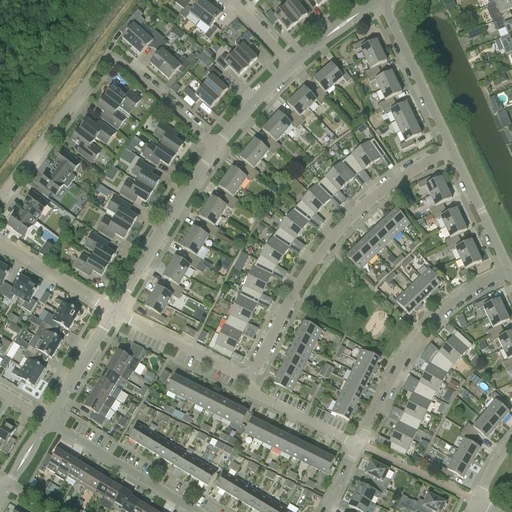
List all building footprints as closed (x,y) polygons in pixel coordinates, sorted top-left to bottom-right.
[(183,12),(187,6),(191,1),(190,0),(178,0),(174,5),(183,12)] [(205,0),(199,0),(192,10),(187,6),(183,12),(179,17),(184,21),(189,14),(200,22),(212,5),(205,0)] [(307,16),(298,4),(303,0),(302,0),(293,0),(284,8),(297,24),(307,16)] [(452,0),(445,0),(442,1),(446,11),(455,7),(452,0)] [(486,10),(490,20),(492,21),(491,23),(491,24),(511,16),(509,11),(511,9),(511,0),(505,0),(487,7),(487,8),(486,10)] [(218,29),(213,26),(222,13),(212,5),(200,22),(210,29),(204,37),(209,41),(218,29)] [(273,25),(278,21),(287,32),(297,24),(284,8),(274,16),(270,11),(265,15),(273,25)] [(140,10),(139,12),(137,11),(125,24),(130,28),(121,38),(131,47),(143,33),(137,28),(144,21),(140,17),(142,15),(142,14),(143,12),(140,10)] [(496,32),(505,28),(508,36),(511,34),(511,17),(511,16),(491,24),(493,25),(496,32)] [(163,39),(155,32),(149,38),(143,33),(131,47),(141,55),(149,46),(154,50),(162,41),(163,39)] [(253,37),(248,32),(235,44),(235,45),(239,49),(234,54),(248,69),(257,60),(247,49),(252,45),(249,42),(253,37)] [(473,32),(467,34),(469,41),(475,38),(473,32)] [(355,38),(349,41),(354,52),(360,49),(365,60),(382,52),(377,41),(367,45),(365,40),(358,43),(355,38)] [(159,72),(166,64),(171,59),(162,50),(167,45),(162,41),(154,50),(159,54),(150,64),(159,72)] [(377,67),(387,62),(382,52),(365,60),(370,70),(364,73),(367,78),(380,72),(377,67)] [(200,56),(198,58),(204,64),(208,60),(205,56),(202,54),(200,56)] [(224,55),(220,58),(216,63),(224,71),(229,67),(239,78),(248,69),(234,54),(228,59),(225,55),(224,55)] [(192,65),(185,58),(183,58),(182,58),(177,63),(171,59),(166,64),(159,72),(169,81),(178,71),(183,75),(192,65)] [(351,80),(342,69),(338,72),(331,65),(322,72),(334,86),(343,79),(347,84),(351,80)] [(208,73),(212,77),(204,86),(219,100),(228,90),(217,81),(221,76),(212,68),(208,73)] [(313,80),(320,88),(315,91),(325,102),(329,99),(325,94),(334,86),(322,72),(313,80)] [(391,73),(382,77),(380,72),(367,78),(369,83),(375,80),(380,91),(397,83),(391,73)] [(392,98),(402,94),(397,83),(380,91),(385,101),(379,104),(382,109),(395,103),(392,98)] [(142,89),(136,84),(132,89),(138,94),(142,89)] [(170,90),(175,94),(180,88),(175,84),(170,90)] [(195,104),(200,100),(210,110),(219,100),(204,86),(195,96),(188,89),(183,94),(195,104)] [(105,98),(117,107),(120,103),(123,106),(125,104),(130,108),(138,99),(124,89),(121,94),(113,87),(105,98)] [(311,96),(304,88),(296,96),(308,110),(316,102),(321,106),(325,102),(315,91),(311,96)] [(287,104),(294,112),(290,116),(300,126),(304,122),(300,118),(308,110),(296,96),(287,104)] [(117,107),(105,98),(97,108),(105,114),(102,119),(115,129),(122,119),(116,115),(118,113),(114,110),(117,107)] [(406,104),(397,108),(395,103),(382,109),(384,115),(390,112),(395,122),(411,114),(406,104)] [(505,110),(497,114),(502,128),(511,124),(505,110)] [(286,120),(278,113),(270,122),(284,134),(292,126),(296,130),(300,126),(290,116),(286,120)] [(395,122),(400,133),(416,125),(411,114),(395,122)] [(80,131),(92,140),(94,136),(98,139),(99,137),(105,142),(112,132),(99,122),(96,127),(87,120),(80,131)] [(281,147),(276,143),(284,134),(270,122),(262,131),(270,138),(266,142),(277,152),(281,147)] [(162,147),(176,156),(183,146),(175,140),(178,135),(163,125),(156,134),(162,138),(161,140),(165,143),(162,147)] [(402,151),(415,145),(412,140),(421,136),(416,125),(400,133),(405,143),(399,146),(402,151)] [(92,140),(80,131),(72,141),(80,147),(76,152),(90,162),(97,152),(91,148),(92,146),(89,143),(92,140)] [(268,152),(273,156),(277,152),(266,142),(262,146),(254,140),(247,149),(261,161),(268,152)] [(386,156),(374,140),(361,149),(372,166),(386,156)] [(176,156),(162,147),(159,151),(155,148),(154,150),(151,147),(144,157),(157,166),(160,161),(168,167),(176,156)] [(240,158),(247,165),(244,169),(255,178),(259,174),(254,170),(261,161),(247,149),(240,158)] [(372,166),(361,149),(347,159),(359,175),(364,172),(372,166)] [(75,177),(72,175),(80,164),(63,152),(55,163),(58,164),(54,170),(71,183),(75,177)] [(334,171),(347,186),(354,179),(359,175),(347,159),(334,171)] [(138,183),(153,192),(159,181),(151,176),(154,171),(138,161),(132,171),(138,175),(137,177),(141,179),(138,183)] [(112,181),(118,171),(112,167),(106,177),(112,181)] [(244,169),(240,174),(232,168),(225,178),(240,188),(247,179),(252,183),(255,178),(244,169)] [(63,186),(67,188),(71,183),(54,170),(50,175),(47,173),(39,184),(55,196),(63,186)] [(347,186),(334,171),(321,182),(335,196),(339,192),(347,186)] [(238,202),(233,198),(240,188),(225,178),(218,187),(227,193),(223,198),(235,206),(238,202)] [(308,187),(305,190),(309,194),(324,208),(330,201),(335,196),(321,182),(317,178),(314,181),(313,180),(307,186),(308,187)] [(420,189),(425,186),(430,197),(447,189),(442,178),(432,183),(430,178),(417,184),(420,189)] [(153,192),(138,183),(136,187),(132,185),(131,187),(127,185),(121,195),(134,203),(137,198),(146,203),(153,192)] [(435,207),(430,210),(432,215),(443,210),(441,205),(452,200),(447,189),(430,197),(435,207)] [(22,211),(36,221),(40,216),(48,205),(32,193),(24,204),(26,205),(22,211)] [(309,194),(297,207),(312,220),(316,215),(324,208),(309,194)] [(116,220),(130,229),(137,218),(128,213),(131,208),(116,198),(109,208),(116,212),(114,214),(118,216),(116,220)] [(227,207),(232,211),(235,206),(223,198),(220,203),(212,198),(205,208),(221,217),(227,207)] [(286,220),(302,233),(308,224),(312,220),(297,207),(286,220)] [(220,230),(214,227),(221,217),(205,208),(199,218),(208,223),(205,228),(217,235),(220,230)] [(391,215),(389,213),(386,216),(401,232),(410,224),(396,210),(391,215)] [(434,220),(440,218),(445,228),(462,220),(457,210),(446,215),(443,210),(432,215),(434,220)] [(36,221),(22,211),(18,216),(16,214),(8,225),(24,237),(32,226),(36,221)] [(268,216),(264,220),(268,224),(272,219),(268,216)] [(382,219),(384,221),(379,226),(393,240),(401,232),(386,216),(382,219)] [(99,232),(100,233),(112,240),(115,235),(124,240),(130,229),(116,220),(114,224),(110,222),(109,224),(105,222),(99,232)] [(302,233),(286,220),(276,233),(292,245),(296,240),(302,233)] [(450,239),(445,242),(447,247),(458,241),(456,236),(467,231),(462,220),(445,228),(450,239)] [(265,227),(260,224),(257,228),(262,232),(265,227)] [(374,230),(373,228),(369,232),(385,248),(393,240),(379,226),(374,230)] [(209,237),(214,240),(217,235),(205,228),(202,233),(193,227),(187,238),(202,247),(209,237)] [(366,235),(367,237),(363,242),(376,256),(385,248),(369,232),(366,235)] [(266,247),(283,258),(289,250),(292,245),(276,233),(266,247)] [(109,245),(102,241),(93,235),(87,245),(93,249),(92,251),(96,253),(94,257),(108,266),(115,255),(106,250),(109,245)] [(202,260),(196,257),(202,247),(187,238),(181,248),(189,253),(187,258),(199,265),(199,264),(202,260)] [(471,241),(462,246),(461,246),(458,241),(447,247),(449,252),(455,249),(460,260),(477,252),(471,241)] [(358,246),(356,244),(353,248),(368,264),(376,256),(363,242),(358,246)] [(39,255),(46,260),(53,250),(46,245),(39,255)] [(256,262),(274,272),(277,267),(283,258),(266,247),(256,262)] [(351,253),(346,258),(360,272),(368,264),(353,248),(349,251),(351,253)] [(459,273),(462,278),(475,272),(472,267),(482,263),(477,252),(460,260),(465,270),(459,273)] [(108,266),(94,257),(91,261),(87,259),(86,261),(83,258),(76,269),(89,277),(93,272),(101,277),(108,266)] [(191,267),(196,270),(199,265),(187,258),(184,262),(175,257),(169,267),(184,277),(191,267)] [(212,266),(202,260),(199,264),(209,271),(212,266)] [(225,260),(221,268),(227,272),(229,268),(232,263),(225,260)] [(274,272),(256,262),(248,278),(266,286),(271,277),(274,272)] [(0,294),(2,296),(8,286),(4,283),(11,271),(2,265),(0,268),(0,294)] [(183,290),(178,287),(184,277),(169,267),(163,277),(171,283),(169,287),(180,295),(181,294),(183,291),(183,290)] [(439,290),(437,289),(442,284),(429,270),(420,278),(435,294),(439,290)] [(20,299),(30,282),(21,277),(13,289),(8,286),(2,296),(11,302),(14,296),(20,299)] [(241,292),(259,301),(266,286),(248,278),(241,292)] [(430,295),(432,297),(435,294),(420,278),(412,286),(425,300),(430,295)] [(36,303),(31,300),(39,288),(30,282),(20,299),(25,302),(21,308),(30,313),(36,303)] [(422,306),(421,304),(425,300),(412,286),(404,293),(419,309),(422,306)] [(172,296),(178,299),(180,295),(169,287),(166,292),(157,287),(151,297),(166,306),(172,296)] [(44,306),(51,296),(45,292),(39,303),(44,306)] [(234,307),(252,316),(259,301),(241,292),(234,307)] [(395,302),(409,316),(414,311),(415,313),(419,309),(404,293),(395,302)] [(166,320),(160,316),(166,306),(151,297),(145,307),(153,312),(150,317),(163,325),(166,320)] [(54,303),(60,307),(57,312),(74,322),(79,313),(57,299),(54,303)] [(476,309),(477,311),(483,308),(488,318),(504,310),(499,300),(490,304),(488,299),(475,305),(476,309)] [(227,321),(245,330),(252,316),(234,307),(227,321)] [(493,329),(487,332),(490,337),(503,331),(500,325),(509,321),(504,310),(488,318),(493,329)] [(54,317),(48,313),(43,323),(53,329),(56,324),(68,331),(74,322),(57,312),(54,317)] [(11,314),(8,319),(16,325),(20,320),(11,314)] [(461,329),(467,327),(462,316),(456,318),(461,329)] [(220,336),(238,345),(245,330),(227,321),(220,336)] [(62,341),(50,334),(53,329),(43,323),(34,337),(57,351),(62,341)] [(301,329),(299,328),(297,332),(317,342),(322,331),(304,323),(301,329)] [(448,325),(445,329),(452,335),(456,331),(448,325)] [(193,339),(197,333),(186,327),(182,333),(193,339)] [(18,345),(25,350),(28,344),(23,341),(28,333),(22,329),(7,355),(10,358),(18,345)] [(492,342),(498,339),(503,350),(511,345),(511,332),(505,336),(503,331),(490,337),(492,342)] [(295,336),(297,337),(294,343),(312,352),(317,342),(297,332),(295,336)] [(446,345),(461,358),(472,346),(457,333),(446,345)] [(212,350),(230,359),(238,345),(220,336),(212,350)] [(39,352),(51,360),(57,351),(34,337),(25,351),(36,357),(39,352)] [(2,339),(0,341),(0,351),(5,354),(11,344),(2,339)] [(291,349),(289,348),(287,352),(307,362),(312,352),(294,343),(291,349)] [(434,359),(450,370),(461,358),(446,345),(439,352),(434,359)] [(508,360),(500,364),(502,369),(504,368),(511,364),(511,345),(503,350),(508,360)] [(22,356),(28,359),(22,369),(39,379),(45,370),(33,362),(36,357),(25,351),(22,356)] [(128,370),(133,373),(134,374),(143,359),(129,351),(126,356),(118,351),(112,361),(128,370)] [(380,360),(362,351),(357,362),(377,372),(379,367),(376,366),(380,360)] [(285,357),(287,358),(284,364),(302,373),(307,362),(287,352),(285,357)] [(0,367),(5,371),(11,360),(6,357),(0,366),(0,367)] [(450,370),(434,359),(430,365),(425,374),(442,384),(450,370)] [(122,379),(127,382),(133,373),(128,370),(112,361),(107,370),(122,379)] [(372,375),(375,376),(377,372),(357,362),(352,372),(369,381),(372,375)] [(281,370),(279,369),(277,373),(296,383),(302,373),(284,364),(281,370)] [(11,374),(17,378),(34,388),(39,379),(22,369),(19,374),(14,370),(11,374)] [(122,379),(107,370),(101,379),(117,389),(117,388),(122,379)] [(158,382),(164,386),(171,375),(164,371),(158,382)] [(144,379),(152,384),(156,377),(148,372),(144,379)] [(369,388),(366,386),(369,381),(352,372),(347,382),(367,392),(369,388)] [(274,385),(291,393),(296,383),(277,373),(274,377),(277,378),(274,385)] [(415,389),(433,398),(442,384),(425,374),(419,383),(415,389)] [(174,376),(167,391),(176,396),(184,381),(174,376)] [(121,391),(117,388),(117,389),(101,379),(95,388),(116,401),(121,391)] [(185,401),(193,385),(184,381),(176,396),(185,401)] [(362,395),(364,396),(367,392),(347,382),(342,392),(359,401),(362,395)] [(195,405),(202,390),(193,385),(185,401),(195,405)] [(106,407),(110,410),(116,401),(95,388),(90,398),(105,407),(106,407)] [(433,398),(415,389),(408,404),(426,413),(433,398)] [(204,410),(211,394),(202,390),(195,405),(204,410)] [(359,408),(356,407),(359,401),(342,392),(337,403),(356,412),(359,408)] [(505,402),(494,393),(490,397),(495,402),(488,411),(502,422),(509,413),(501,407),(505,402)] [(213,414),(220,399),(211,394),(204,410),(213,414)] [(106,420),(100,416),(105,407),(90,398),(84,407),(92,412),(88,419),(102,427),(106,420)] [(222,419),(230,403),(220,399),(213,414),(222,419)] [(137,408),(132,405),(129,403),(126,407),(130,409),(129,409),(135,412),(137,408)] [(231,423),(239,408),(230,403),(222,419),(231,423)] [(349,422),(352,416),(354,417),(356,412),(337,403),(331,413),(349,422)] [(401,419),(419,428),(426,413),(408,404),(401,419)] [(241,428),(248,412),(239,408),(231,423),(241,428)] [(480,419),(494,431),(502,422),(488,411),(480,419)] [(117,425),(123,429),(128,422),(121,418),(117,425)] [(252,419),(244,434),(254,439),(261,423),(252,419)] [(394,433),(412,442),(419,428),(401,419),(394,433)] [(473,428),(468,424),(463,429),(475,439),(479,433),(487,440),(494,431),(480,419),(473,428)] [(0,430),(0,443),(2,444),(0,446),(0,450),(7,455),(14,445),(8,442),(16,430),(5,423),(0,430)] [(261,423),(254,439),(263,443),(270,428),(261,423)] [(138,425),(129,439),(138,445),(147,430),(138,425)] [(270,428),(263,443),(272,448),(280,432),(270,428)] [(459,437),(464,440),(459,450),(474,459),(480,449),(471,444),(475,439),(463,429),(459,437)] [(147,450),(155,435),(147,430),(138,445),(147,450)] [(280,432),(272,448),(281,452),(289,437),(280,432)] [(412,442),(394,433),(387,448),(405,457),(412,442)] [(155,455),(164,441),(155,435),(147,450),(155,455)] [(289,437),(281,452),(290,457),(298,441),(289,437)] [(164,461),(173,446),(164,441),(155,455),(164,461)] [(298,441),(290,457),(299,461),(307,446),(298,441)] [(173,466),(182,451),(173,446),(164,461),(173,466)] [(307,446),(299,461),(308,466),(316,450),(307,446)] [(57,450),(53,458),(48,455),(38,470),(43,473),(46,469),(56,474),(67,456),(57,450)] [(316,450),(308,466),(318,470),(325,455),(316,450)] [(459,450),(453,461),(469,470),(474,459),(459,450)] [(181,471),(190,456),(182,451),(173,466),(181,471)] [(328,476),(332,467),(331,467),(335,460),(325,455),(318,470),(328,476)] [(67,456),(56,474),(55,476),(64,482),(67,477),(76,461),(67,456)] [(190,476),(199,462),(190,456),(181,471),(190,476)] [(76,483),(85,467),(76,461),(67,477),(76,483)] [(451,480),(454,475),(463,480),(469,470),(453,461),(447,471),(442,467),(439,473),(451,480)] [(199,482),(208,467),(199,462),(190,476),(199,482)] [(251,470),(254,465),(249,462),(246,468),(251,470)] [(375,462),(372,463),(371,462),(365,474),(375,479),(372,484),(374,485),(385,490),(386,491),(386,490),(394,494),(396,491),(389,488),(387,487),(390,481),(385,479),(389,471),(379,466),(378,464),(375,462)] [(85,488),(95,473),(85,467),(76,483),(85,488)] [(208,487),(217,473),(208,467),(199,482),(208,487)] [(96,492),(104,478),(95,473),(85,488),(95,494),(96,492)] [(225,473),(216,487),(225,493),(234,478),(225,473)] [(104,478),(96,492),(105,497),(113,484),(104,478)] [(234,478),(225,493),(234,498),(243,484),(234,478)] [(34,489),(43,494),(46,489),(48,488),(39,482),(34,489)] [(103,499),(113,505),(114,503),(122,489),(113,484),(105,497),(103,499)] [(243,484),(234,498),(242,503),(251,489),(243,484)] [(371,490),(360,484),(354,495),(370,503),(374,496),(380,500),(385,490),(374,485),(371,490)] [(46,489),(43,494),(52,500),(55,495),(46,489)] [(123,509),(130,497),(131,497),(132,495),(122,489),(114,503),(123,508),(123,509)] [(251,489),(242,503),(251,509),(260,494),(251,489)] [(260,494),(251,509),(256,511),(261,511),(269,499),(260,494)] [(366,511),(370,503),(354,495),(349,507),(359,511),(366,511)] [(424,502),(419,500),(416,506),(411,504),(410,507),(412,507),(411,508),(419,511),(429,511),(430,511),(432,511),(441,511),(446,503),(444,502),(443,500),(440,499),(437,499),(428,495),(424,502)] [(134,511),(140,503),(131,497),(130,497),(123,509),(123,508),(121,511),(134,511)] [(269,499),(261,511),(272,511),(277,505),(269,499)] [(78,509),(83,502),(78,500),(74,506),(78,509)] [(146,511),(149,508),(140,503),(134,511),(146,511)]
